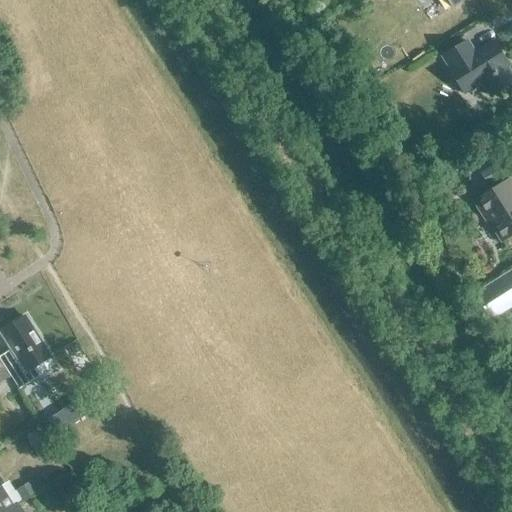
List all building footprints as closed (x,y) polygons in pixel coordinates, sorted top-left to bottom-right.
[(491,96),(511,82),(511,76),(506,66),(508,65),(493,41),(474,53),(466,40),(442,55),(450,68),(448,69),(463,93),(482,82),(491,96)] [(494,165),(481,173),(488,184),(501,176),(494,165)] [(503,240),(511,233),(511,180),(510,178),(473,202),(489,227),(493,224),(503,240)] [(511,308),(511,269),(473,293),(491,321),(511,308)] [(36,364),(50,355),(26,317),(2,332),(17,355),(3,364),(19,388),(42,373),(36,364)] [(0,382),(10,376),(0,359),(0,382)] [(59,414),(48,420),(56,432),(57,433),(66,427),(67,427),(66,425),(59,414)] [(73,474),(65,479),(72,489),(79,484),(75,477),(73,474)] [(36,477),(16,491),(22,499),(42,486),(36,477)] [(0,511),(3,511),(14,506),(1,485),(0,485),(0,511)] [(24,511),(18,503),(14,506),(3,511),(24,511)]
